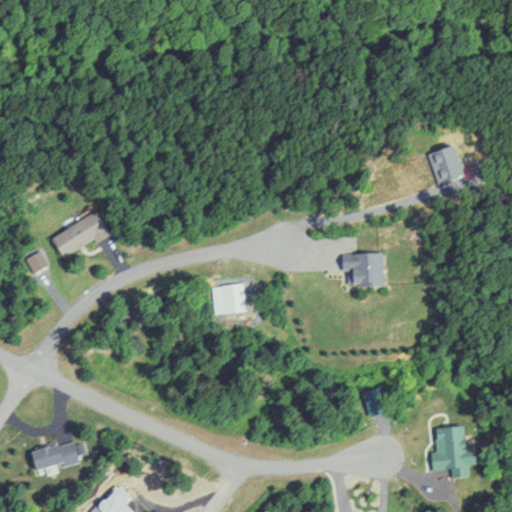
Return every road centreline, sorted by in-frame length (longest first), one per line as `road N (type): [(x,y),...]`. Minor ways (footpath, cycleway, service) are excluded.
road 1 (residential): [(0,413),(62,325),(112,283),(212,252),(285,249)]
road 2 (residential): [(0,353),(237,461)]
road 3 (residential): [(237,461),(329,466),(384,456)]
